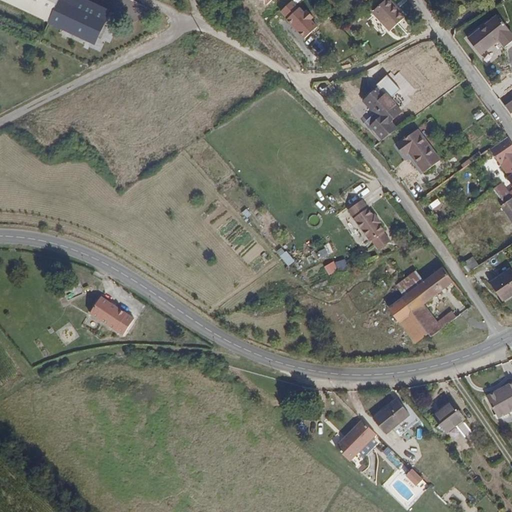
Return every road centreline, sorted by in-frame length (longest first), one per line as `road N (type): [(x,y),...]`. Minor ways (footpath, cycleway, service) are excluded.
road 1 (tertiary): [(0,236),(97,260),(241,349),(315,371),(400,372),(502,340)]
road 2 (track): [(260,357),(99,349),(31,371),(0,394)]
road 3 (residential): [(511,131),(414,0)]
